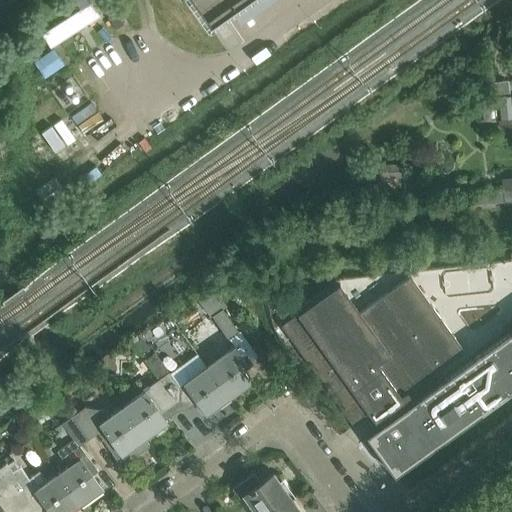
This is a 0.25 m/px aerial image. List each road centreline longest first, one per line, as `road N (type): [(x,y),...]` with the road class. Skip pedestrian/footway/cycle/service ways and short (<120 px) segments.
road 1 (residential): [(154,511),(284,420)]
road 2 (residential): [(413,511),(511,442)]
